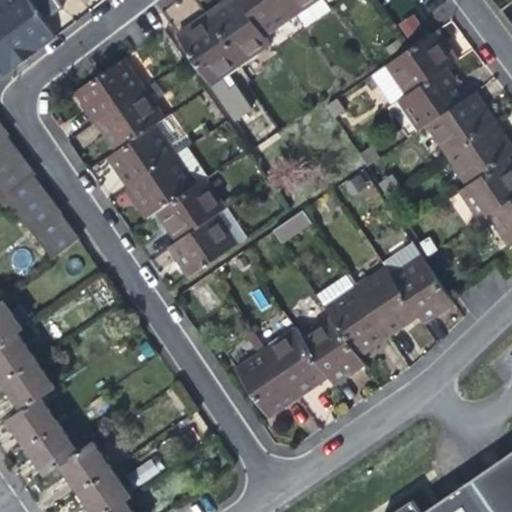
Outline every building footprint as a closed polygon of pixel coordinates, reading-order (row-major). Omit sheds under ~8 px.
[(40,48),(55,37),(44,20),(29,0),(9,0),(4,4),(2,1),(0,1),(0,27),(25,60),(40,48)] [(29,0),(44,20),(58,8),(52,0),(29,0)] [(271,45),(265,36),(240,0),(222,0),(219,2),(205,12),(241,65),(271,45)] [(240,0),(265,36),(294,16),(282,0),(240,0)] [(317,0),(282,0),(294,16),(317,0)] [(222,78),(241,65),(205,12),(192,21),(175,33),(233,120),(251,107),(237,86),(230,90),(222,78)] [(397,22),(405,36),(422,26),(414,13),(397,22)] [(25,60),(0,27),(0,79),(11,71),(25,60)] [(385,66),(406,96),(449,66),(459,59),(450,45),(439,30),(408,51),(385,66)] [(86,109),(95,123),(147,88),(125,56),(73,90),(86,109)] [(419,132),(427,126),(470,96),(460,82),(449,66),(406,96),(398,102),(419,132)] [(108,142),(116,153),(159,123),(167,117),(147,88),(95,123),(108,142)] [(427,126),(449,158),(500,123),(489,108),(477,91),(470,96),(427,126)] [(338,99),(327,106),(336,118),(346,111),(338,99)] [(10,133),(0,120),(0,192),(10,205),(53,259),(80,239),(60,215),(63,212),(34,176),(36,173),(7,136),(10,133)] [(180,154),(159,123),(116,153),(108,158),(120,176),(129,189),(180,154)] [(449,158),(468,185),(509,157),(511,155),(511,139),(509,135),(500,123),(449,158)] [(190,148),(180,154),(129,189),(140,205),(149,219),(157,214),(207,179),(210,177),(190,148)] [(482,226),(491,219),(511,204),(511,161),(509,157),(468,185),(458,192),(482,226)] [(228,208),(207,179),(157,214),(168,231),(177,243),(228,208)] [(511,204),(491,219),(510,246),(511,244),(511,204)] [(229,207),(228,208),(177,243),(169,248),(180,264),(188,276),(248,235),(229,207)] [(272,230),(281,244),(312,224),(303,210),(272,230)] [(386,266),(392,275),(421,318),(427,326),(442,316),(456,306),(414,244),(385,264),(386,266)] [(386,266),(356,286),(391,339),(406,329),(421,318),(392,275),(386,266)] [(378,348),(391,339),(356,286),(348,274),(317,295),(331,315),(361,359),(378,348)] [(0,345),(19,332),(25,328),(6,300),(0,304),(0,345)] [(366,367),(361,359),(331,315),(302,335),(332,380),(337,388),(352,377),(366,367)] [(315,391),(332,380),(302,335),(296,326),(266,347),(302,400),(315,391)] [(39,360),(19,332),(0,345),(0,375),(5,383),(39,360)] [(286,411),(302,400),(266,347),(236,368),(272,421),(286,411)] [(56,387),(39,360),(5,383),(14,396),(23,409),(42,397),(56,387)] [(60,424),(42,397),(23,409),(8,420),(19,437),(26,447),(60,424)] [(78,451),(60,424),(26,447),(36,462),(44,474),(60,463),(78,451)] [(93,441),(78,451),(60,463),(72,482),(79,493),(113,470),(93,441)] [(511,511),(511,453),(426,511),(423,511),(414,498),(394,511),(511,511)] [(131,496),(113,470),(79,493),(89,506),(92,511),(107,511),(127,499),(131,496)] [(135,511),(127,499),(107,511),(135,511)]
